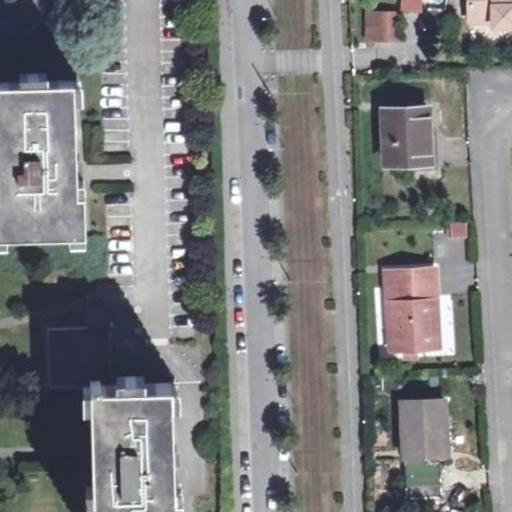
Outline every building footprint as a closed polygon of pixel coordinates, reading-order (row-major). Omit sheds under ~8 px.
[(403,0),(402,7),(420,9),(420,0),(403,0)] [(511,0),(470,0),(471,21),(496,21),(496,26),(511,25),(511,0)] [(364,41),(394,41),(394,11),(363,11),(364,41)] [(0,235),(87,234),(86,192),(79,192),(76,81),(0,83),(0,235)] [(387,164),(432,162),(429,106),(384,108),(387,164)] [(392,348),(439,346),(435,269),(387,271),(392,348)] [(93,385),(113,385),(111,307),(90,308),(90,310),(90,327),(48,328),(50,387),(93,385)] [(113,385),(93,385),(97,496),(89,496),(89,511),(184,511),(183,494),(177,494),(173,383),(113,385)] [(405,457),(448,455),(446,400),(404,402),(405,457)] [(403,462),(403,496),(436,496),(436,462),(403,462)]
